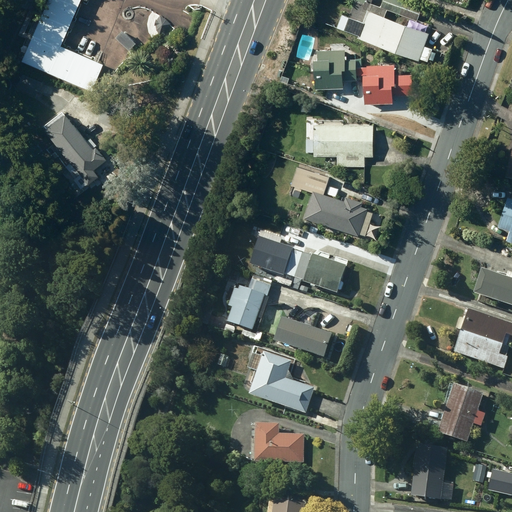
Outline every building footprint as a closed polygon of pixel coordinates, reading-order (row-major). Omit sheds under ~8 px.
[(22,9),(28,0),(11,0),(11,1),(22,9)] [(54,0),(27,62),(96,92),(108,66),(66,49),(87,0),(92,2),(92,0),(54,0)] [(415,21),(420,6),(403,0),(381,0),(379,7),(370,4),(370,0),(351,0),(354,1),(347,18),(341,15),(336,28),(357,36),(356,39),(417,61),(418,59),(427,63),(431,50),(422,46),(427,34),(414,29),(415,26),(406,22),(404,26),(383,19),(386,10),(415,21)] [(305,14),(302,22),(310,25),(312,17),(305,14)] [(160,20),(158,27),(160,31),(163,34),(172,24),(163,16),(160,20)] [(121,40),(134,51),(141,44),(128,32),(121,40)] [(359,76),(360,76),(360,68),(360,59),(355,59),(355,54),(343,55),(343,49),(315,51),(316,60),(309,60),(313,90),(341,89),(341,82),(355,81),(355,76),(359,76)] [(360,76),(359,76),(360,106),(390,104),(390,97),(410,96),(409,75),(393,76),(392,65),(364,66),(364,67),(360,68),(360,76)] [(26,75),(20,90),(40,98),(46,83),(26,75)] [(81,170),(86,176),(79,181),(87,191),(103,179),(98,171),(112,160),(96,139),(92,142),(74,117),(54,131),(77,163),(72,167),(77,173),(81,170)] [(312,124),(312,157),(337,157),(337,166),(364,167),(364,157),(371,157),(372,125),(312,124)] [(511,147),(503,177),(511,179),(511,147)] [(110,165),(105,172),(111,177),(116,169),(110,165)] [(310,186),(330,192),(334,180),(314,174),(310,186)] [(310,191),(302,219),(357,237),(366,209),(359,207),(360,202),(343,196),(342,201),(310,191)] [(511,199),(505,197),(495,227),(509,231),(506,241),(511,242),(511,199)] [(263,275),(262,280),(276,284),(278,276),(282,277),(283,275),(293,278),(301,253),(290,250),(290,249),(257,238),(248,267),(268,273),(267,277),(263,275)] [(293,278),(290,289),(306,294),(307,289),(298,286),(299,284),(336,295),(345,267),(327,261),(329,256),(314,252),(312,257),(301,253),(293,278)] [(511,275),(505,274),(504,279),(478,271),(470,296),(511,308),(511,275)] [(226,307),(230,309),(222,332),(232,335),(235,328),(240,330),(237,337),(252,342),(255,335),(250,334),(256,318),(261,320),(268,298),(266,298),(270,287),(250,280),(247,290),(239,287),(237,290),(233,289),(226,307)] [(202,309),(197,323),(206,326),(211,312),(202,309)] [(459,332),(452,354),(502,370),(506,358),(505,358),(508,347),(505,346),(508,337),(511,338),(511,325),(466,311),(463,320),(459,319),(455,331),(459,332)] [(279,319),(271,343),(322,359),(329,335),(279,319)] [(283,380),(289,364),(260,354),(245,397),(303,417),(312,390),(283,380)] [(483,415),(475,413),(481,396),(450,387),(434,436),(464,446),(470,426),(479,429),(483,415)] [(252,421),(251,460),(302,462),(303,434),(276,433),(277,422),(252,421)] [(409,494),(409,499),(439,502),(445,451),(413,447),(408,487),(402,486),(401,493),(409,494)] [(485,492),(511,497),(511,495),(511,475),(489,471),(485,492)] [(301,511),(303,502),(270,497),(268,511),(301,511)] [(495,500),(489,498),(486,509),(492,510),(495,500)]
